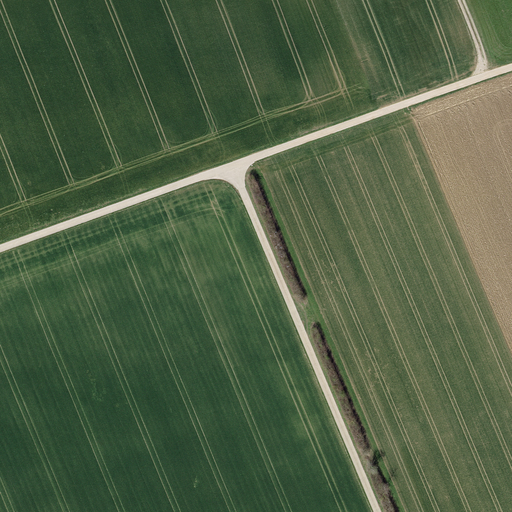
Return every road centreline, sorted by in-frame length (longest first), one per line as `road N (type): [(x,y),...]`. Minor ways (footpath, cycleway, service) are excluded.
road 1 (track): [(0,249),(511,68)]
road 2 (track): [(376,511),(230,166)]
